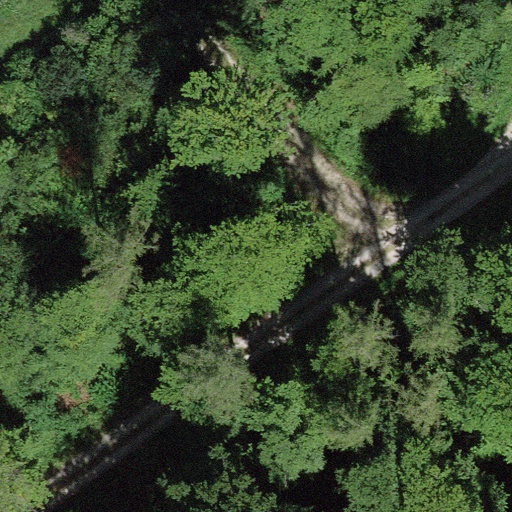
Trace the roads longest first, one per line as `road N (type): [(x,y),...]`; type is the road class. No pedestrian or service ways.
road 1 (track): [(511,168),(25,511)]
road 2 (track): [(139,0),(372,260)]
